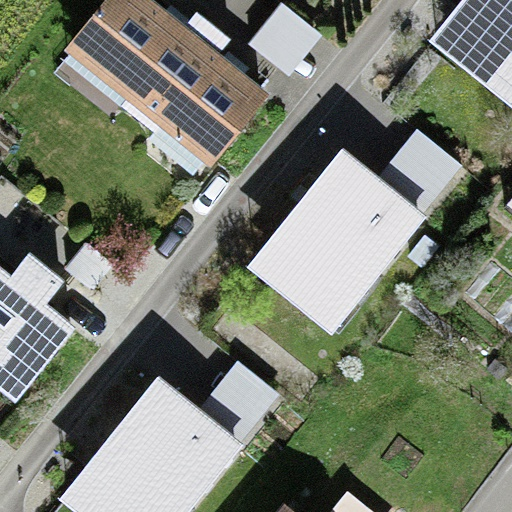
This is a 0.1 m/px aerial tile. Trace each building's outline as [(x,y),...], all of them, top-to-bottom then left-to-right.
[(208,157),(260,92),(214,56),(229,38),(196,11),(181,29),(145,0),(111,0),(73,47),(129,93),(121,103),(154,130),(163,120),(208,157)] [(511,0),(464,0),(456,11),(511,55),(511,0)] [(418,217),(340,154),(274,236),(352,299),(418,217)] [(0,270),(0,363),(24,383),(70,327),(42,304),(60,281),(27,255),(9,277),(0,270)] [(87,467),(142,511),(180,511),(234,444),(156,381),(87,467)] [(292,511),(269,493),(254,511),(292,511)]
